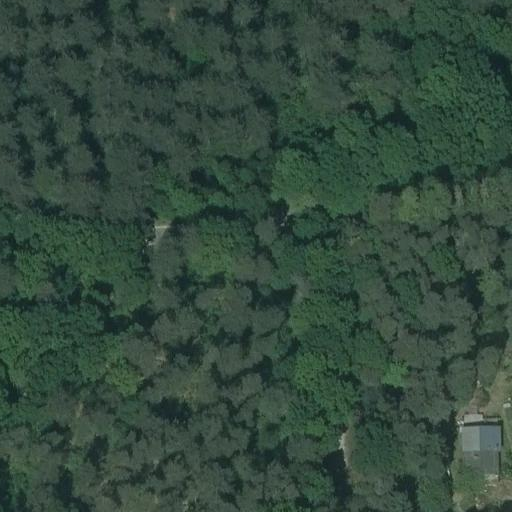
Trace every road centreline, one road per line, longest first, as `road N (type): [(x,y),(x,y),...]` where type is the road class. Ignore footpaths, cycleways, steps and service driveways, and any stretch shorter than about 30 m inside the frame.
road 1 (residential): [(0,222),(51,236),(137,243),(511,195)]
road 2 (track): [(336,511),(329,221)]
